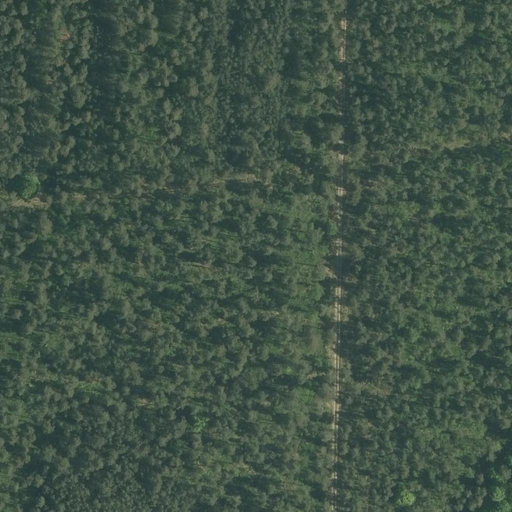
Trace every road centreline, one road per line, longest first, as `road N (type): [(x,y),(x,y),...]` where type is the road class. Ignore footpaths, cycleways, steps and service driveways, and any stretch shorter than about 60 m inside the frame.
road 1 (track): [(333,511),(341,0)]
road 2 (track): [(338,168),(0,206)]
